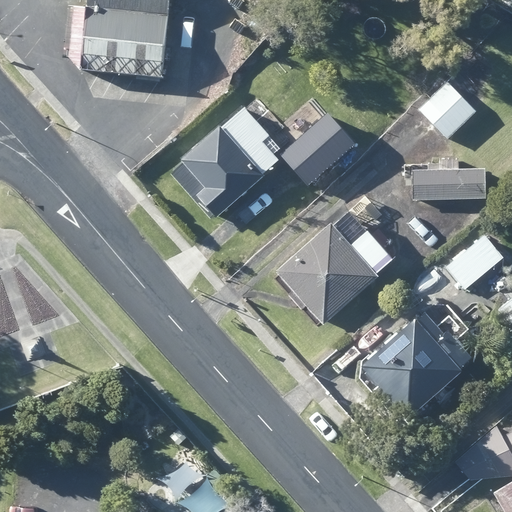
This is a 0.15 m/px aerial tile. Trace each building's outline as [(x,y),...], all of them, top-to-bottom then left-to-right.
[(87,0),(86,8),(88,8),(82,67),(133,73),(160,75),(167,10),(168,0),(167,0),(87,0)] [(476,89),(502,65),(495,56),(497,54),(488,44),(485,47),(482,43),(456,68),(476,89)] [(265,103),(289,82),(265,55),(233,83),(251,103),(259,96),(265,103)] [(447,138),(476,109),(447,80),(418,108),(421,111),(414,118),(432,136),(438,141),(444,135),(447,138)] [(272,134),(246,107),(242,103),(168,170),(194,198),(211,217),(215,213),(217,216),(264,173),(263,172),(278,158),(276,156),(283,149),(270,136),(272,134)] [(356,147),(330,118),(284,158),(311,188),(356,147)] [(473,167),(464,167),(459,167),(459,156),(439,156),(440,167),(412,168),(412,179),(412,198),(426,198),(486,197),(485,166),(473,167)] [(373,232),(369,227),(367,229),(349,209),(333,224),(331,221),(325,226),(276,269),(294,289),(288,294),(294,301),(300,307),(306,303),(323,323),(378,273),(376,270),(393,256),(383,245),(389,239),(378,227),(373,232)] [(466,289),(503,256),(484,233),(446,266),(466,289)] [(511,300),(499,313),(511,325),(511,300)] [(369,357),(361,364),(379,383),(373,388),(386,401),(390,397),(407,417),(461,367),(460,366),(472,354),(447,327),(445,329),(427,310),(418,319),(414,315),(369,357)] [(511,511),(511,428),(503,435),(496,425),(456,461),(468,474),(471,478),(511,472),(511,479),(495,491),(507,511),(511,511)]
